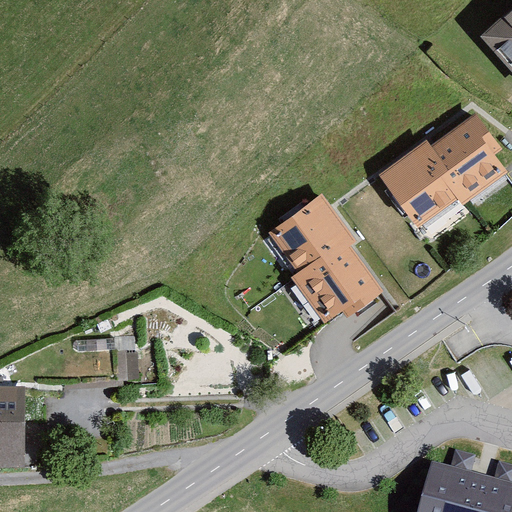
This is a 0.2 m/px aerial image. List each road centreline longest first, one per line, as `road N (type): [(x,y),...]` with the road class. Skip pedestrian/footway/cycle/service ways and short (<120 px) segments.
road 1 (tertiary): [(511,267),(263,435)]
road 2 (residential): [(511,432),(442,424),(354,474),(285,457),(263,435)]
road 3 (tertiary): [(263,435),(150,511)]
